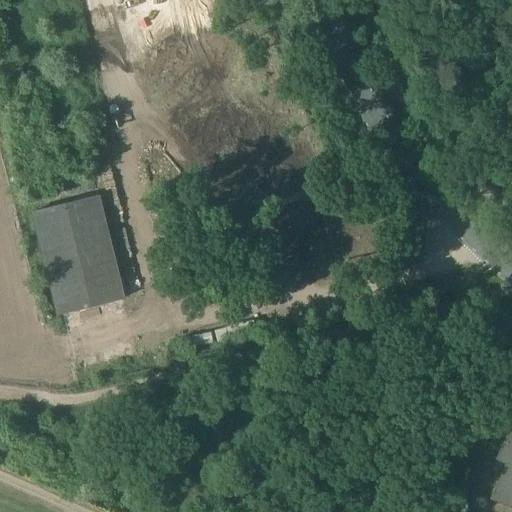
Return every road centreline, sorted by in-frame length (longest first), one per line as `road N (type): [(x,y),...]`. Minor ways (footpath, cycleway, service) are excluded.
road 1 (track): [(84,0),(109,84),(161,168),(252,261),(290,280),(431,244),(460,223)]
road 2 (track): [(0,392),(65,397),(144,385),(496,290),(511,276)]
road 3 (track): [(109,84),(162,320),(290,280)]
road 4 (secondary): [(511,274),(450,213),(329,31),(317,0)]
